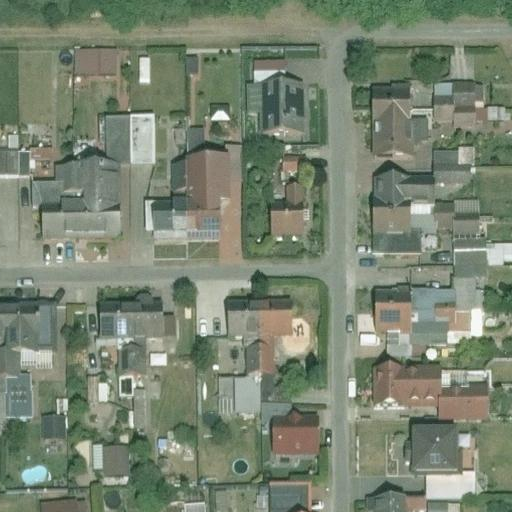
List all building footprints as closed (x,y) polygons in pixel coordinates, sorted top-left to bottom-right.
[(74,50),(73,76),(115,76),(116,51),(74,50)] [(294,84),(247,86),(249,139),(296,137),(294,84)] [(483,110),(481,85),(444,87),(445,104),(429,105),(430,124),(450,123),(451,130),(471,129),(471,124),(503,122),(502,109),(483,110)] [(417,93),(359,92),(359,125),(417,126),(417,93)] [(417,126),(359,125),(359,159),(417,159),(417,126)] [(186,133),(186,152),(200,152),(201,133),(186,133)] [(300,138),(273,140),(274,152),(300,150),(300,138)] [(0,176),(51,175),(50,151),(0,153),(0,176)] [(180,203),(181,239),(223,238),(222,159),(179,160),(180,203)] [(78,202),(65,203),(67,241),(112,239),(109,164),(77,166),(78,202)] [(424,180),(362,181),(363,217),(410,216),(425,217),(424,180)] [(273,206),(260,206),(260,239),(299,238),(298,189),(273,189),(273,206)] [(65,203),(30,204),(32,243),(67,241),(65,203)] [(181,239),(180,203),(143,204),(144,240),(181,239)] [(410,216),(363,217),(364,253),(411,252),(410,216)] [(511,244),(484,247),(485,265),(511,263),(511,244)] [(403,291),(362,293),(363,314),(404,312),(403,291)] [(281,301),(248,302),(249,338),(283,337),(281,301)] [(248,302),(214,304),(215,340),(249,338),(248,302)] [(154,305),(124,306),(124,340),(154,340),(154,305)] [(43,306),(0,306),(0,360),(45,359),(43,306)] [(124,306),(89,306),(90,341),(124,340),(124,306)] [(404,312),(363,314),(364,336),(405,333),(404,312)] [(431,368),(359,370),(360,406),(432,405),(431,368)] [(233,412),(231,380),(216,381),(218,413),(233,412)] [(132,428),(143,428),(144,383),(132,383),(132,428)] [(41,419),(42,443),(65,441),(64,418),(41,419)] [(304,418),(258,418),(258,455),(304,455),(304,418)] [(454,431),(408,433),(410,479),(456,477),(454,431)] [(126,477),(126,449),(102,449),(102,478),(126,477)] [(425,511),(426,499),(365,500),(365,511),(425,511)] [(85,511),(85,502),(37,505),(37,511),(85,511)]
